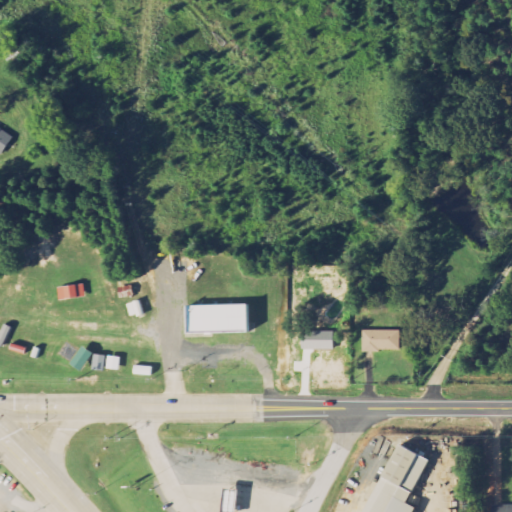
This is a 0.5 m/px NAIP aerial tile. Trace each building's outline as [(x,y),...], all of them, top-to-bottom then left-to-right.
[(13,134),(0,127),(0,153),(3,155),(13,134)] [(42,243),(46,251),(66,242),(63,234),(42,243)] [(58,288),(59,301),(86,297),(84,284),(58,288)] [(251,332),(250,304),(184,306),(184,333),(251,332)] [(363,351),(400,352),(400,331),(363,330),(363,351)] [(55,356),(80,372),(91,355),(66,339),(55,356)] [(107,356),(95,355),(93,370),(105,372),(107,356)] [(107,369),(120,371),(121,358),(108,357),(107,369)] [(411,511),(414,508),(407,504),(428,460),(395,444),(362,511),(411,511)]
